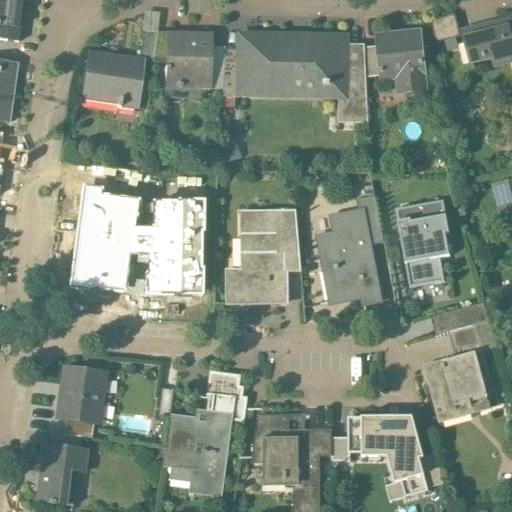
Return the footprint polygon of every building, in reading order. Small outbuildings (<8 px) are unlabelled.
[(0,0),(0,41),(18,43),(23,1),(15,0),(0,0)] [(453,17),(432,22),(434,45),(460,38),(453,17)] [(511,29),(489,35),(488,30),(465,36),(472,64),(494,58),(495,64),(511,59),(511,29)] [(156,35),(143,33),(140,60),(152,62),(156,35)] [(168,35),(156,35),(152,62),(167,62),(168,35)] [(212,36),(168,35),(167,62),(167,69),(165,69),(164,86),(175,86),(182,90),(209,90),(209,71),(211,71),(211,48),(212,36)] [(348,39),(238,36),(237,58),(224,57),(221,91),(221,97),(239,97),(340,107),(340,121),(368,121),(366,80),(365,49),(365,48),(348,48),(348,39)] [(421,36),(376,42),(376,47),(365,49),(366,80),(382,78),(382,76),(401,74),(403,90),(427,87),(421,36)] [(224,49),(211,48),(211,71),(209,71),(209,90),(221,91),(224,57),(224,49)] [(123,59),(92,55),(87,95),(119,99),(117,110),(134,113),(141,65),(123,63),(123,59)] [(0,120),(9,122),(16,68),(0,65),(0,120)] [(123,186),(135,188),(137,171),(97,166),(94,187),(122,191),(123,186)] [(511,185),(501,188),(507,211),(511,209),(511,185)] [(203,203),(79,193),(71,285),(195,296),(203,203)] [(375,198),(356,202),(359,214),(332,219),(336,236),(325,238),(327,251),(322,252),(325,271),(324,271),(325,275),(338,272),(340,282),(333,284),(337,304),(363,300),(364,306),(378,304),(375,292),(380,291),(377,276),(375,276),(372,262),(366,263),(365,253),(371,251),(370,247),(384,245),(375,198)] [(443,203),(396,211),(400,236),(405,235),(407,246),(402,247),(406,266),(418,264),(422,288),(444,284),(440,260),(449,258),(445,236),(449,235),(443,203)] [(296,213),(280,212),(280,234),(286,234),(287,274),(301,274),(296,213)] [(280,234),(244,235),(244,272),(225,272),(225,305),(287,304),(287,274),(286,234),(280,234)] [(418,264),(406,266),(411,290),(422,288),(418,264)] [(484,306),(431,320),(436,338),(476,328),(489,324),(484,306)] [(489,324),(476,328),(484,354),(496,351),(489,324)] [(476,328),(450,335),(457,361),(484,354),(476,328)] [(458,364),(426,373),(437,415),(469,406),(472,416),(491,410),(480,371),(488,369),(484,354),(457,361),(458,364)] [(102,376),(64,370),(57,419),(93,424),(95,424),(102,376)] [(239,377),(210,374),(207,398),(215,400),(216,398),(233,401),(230,423),(243,424),(246,401),(241,401),(242,389),(238,388),(239,377)] [(211,429),(197,427),(197,423),(168,420),(163,463),(197,467),(194,490),(221,494),(230,423),(233,401),(216,398),(215,400),(211,429)] [(93,424),(62,420),(60,436),(81,439),(91,440),(93,424)] [(289,421),(268,421),(268,427),(254,427),(252,444),(261,444),(261,461),(266,461),(266,480),(283,480),(284,484),(286,483),(285,489),(292,488),(292,511),(320,511),(320,460),(332,460),(332,433),(289,433),(289,421)] [(390,421),(345,421),(345,456),(394,455),(404,492),(410,490),(414,505),(430,500),(428,492),(418,455),(422,454),(415,427),(390,427),(390,421)] [(60,436),(49,435),(47,447),(79,451),(81,439),(60,436)] [(47,447),(45,447),(37,503),(69,508),(74,473),(81,474),(84,452),(79,451),(47,447)] [(422,454),(418,455),(428,492),(444,487),(434,451),(422,454)]
